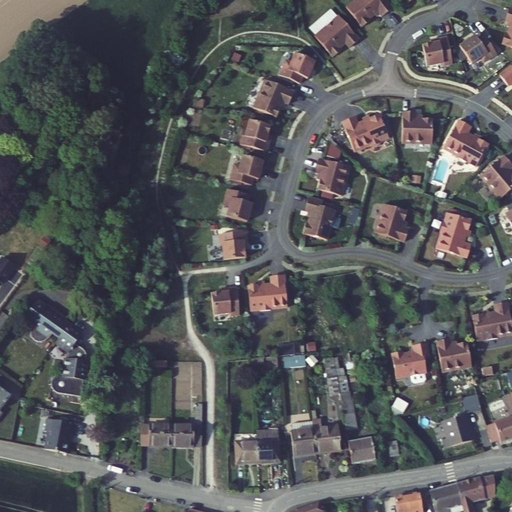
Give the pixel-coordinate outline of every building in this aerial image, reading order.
[(357,0),(346,8),(362,28),(371,22),(368,19),(378,12),(382,17),(393,10),(385,0),(379,0),(378,0),(357,0)] [(340,16),(316,37),(334,58),(343,51),(341,48),(346,43),(351,49),(361,40),(340,16)] [(475,36),(459,47),(471,64),(479,58),(483,63),(497,54),(484,36),(478,40),(475,36)] [(447,37),(436,40),(437,43),(422,47),(426,66),(443,63),(444,66),(453,64),(447,37)] [(284,60),(277,76),(296,84),(299,76),(305,79),(313,62),(292,53),(289,62),(284,60)] [(511,67),(499,76),(507,87),(511,83),(511,67)] [(262,80),(251,108),(274,117),(280,102),(287,105),(292,92),(262,80)] [(417,113),(403,112),(401,143),(432,145),(433,120),(417,119),(417,113)] [(355,118),(343,123),(356,153),(388,139),(379,116),(358,125),(355,118)] [(270,127),(250,121),(246,137),(243,136),(240,145),(267,153),(270,142),(266,141),(270,127)] [(471,128),(459,122),(443,150),(475,168),(487,146),(468,135),(471,128)] [(242,156),(240,166),(235,164),(231,180),(252,185),(254,178),(259,180),(264,162),(242,156)] [(511,164),(505,156),(482,177),(501,199),(511,188),(511,175),(508,171),(511,167),(511,164)] [(350,169),(319,160),(315,173),(323,175),(318,191),(341,197),(350,169)] [(249,196),(228,190),(224,205),(230,207),(227,217),(247,223),(252,204),(247,203),(249,196)] [(324,202),(309,198),(306,211),(313,213),(310,225),(306,224),(303,234),(327,241),(335,212),(322,208),(324,202)] [(407,214),(383,205),(373,233),(404,245),(409,231),(402,228),(407,214)] [(473,222),(447,214),(436,249),(467,259),(471,246),(466,244),(473,222)] [(248,234),(221,237),(225,262),(245,259),(244,252),(251,251),(248,234)] [(0,259),(0,283),(3,286),(15,269),(1,258),(0,259)] [(270,286),(249,287),(250,312),(287,311),(286,277),(270,278),(270,286)] [(227,294),(212,295),(213,312),(229,310),(229,317),(240,317),(237,287),(227,288),(227,294)] [(70,325),(66,322),(68,320),(47,305),(47,307),(38,301),(25,319),(35,326),(32,329),(32,333),(31,337),(33,341),(36,343),(41,344),(44,343),(48,340),(51,336),(58,342),(70,325)] [(472,317),(476,342),(511,336),(511,323),(509,303),(495,305),(496,314),(472,317)] [(83,335),(70,325),(58,342),(55,347),(67,355),(67,360),(64,360),(63,377),(60,376),(55,378),(52,382),(50,388),(52,391),(56,396),(84,401),(90,363),(86,363),(87,359),(86,355),(82,350),(76,346),(83,335)] [(371,334),(354,340),(358,352),(376,346),(371,334)] [(450,340),(437,342),(442,374),(473,370),(469,345),(451,348),(450,340)] [(414,354),(403,356),(402,350),(391,352),(397,379),(426,373),(423,359),(430,358),(427,344),(413,348),(414,354)] [(306,366),(305,353),(280,356),(281,368),(306,366)] [(277,371),(276,356),(261,357),(249,359),(251,374),(277,371)] [(167,370),(167,362),(151,363),(151,370),(167,370)] [(480,391),(497,389),(496,380),(479,381),(480,391)] [(0,416),(1,415),(0,413),(0,412),(11,397),(0,388),(0,416)] [(481,406),(478,394),(464,398),(467,410),(481,406)] [(511,441),(511,394),(508,396),(511,414),(511,418),(487,425),(492,443),(499,441),(500,445),(511,441)] [(401,417),(407,404),(397,399),(391,412),(401,417)] [(506,408),(504,399),(488,403),(490,412),(506,408)] [(197,451),(198,408),(194,408),(194,426),(171,426),(171,450),(197,451)] [(475,438),(469,411),(445,416),(448,432),(442,433),(445,445),(475,438)] [(357,430),(354,414),(345,416),(348,431),(357,430)] [(47,428),(44,448),(69,453),(74,425),(46,420),(45,427),(47,428)] [(341,454),(337,427),(322,429),(321,420),(312,422),(313,430),(317,458),(341,454)] [(171,450),(171,426),(140,425),(140,449),(171,450)] [(317,458),(313,430),(290,434),(293,461),(317,458)] [(281,466),(279,432),(257,433),(257,442),(258,467),(281,466)] [(376,463),(371,438),(347,442),(352,467),(376,463)] [(258,467),(257,442),(234,443),(235,469),(258,467)] [(399,455),(396,442),(388,444),(391,456),(399,455)] [(483,511),(481,499),(496,495),(499,494),(496,475),(465,480),(471,505),(472,511),(483,511)] [(471,505),(465,480),(448,484),(439,486),(444,510),(471,505)] [(423,511),(429,511),(427,500),(435,498),(439,486),(412,492),(415,511),(423,511)] [(415,511),(412,492),(391,497),(393,511),(415,511)]
